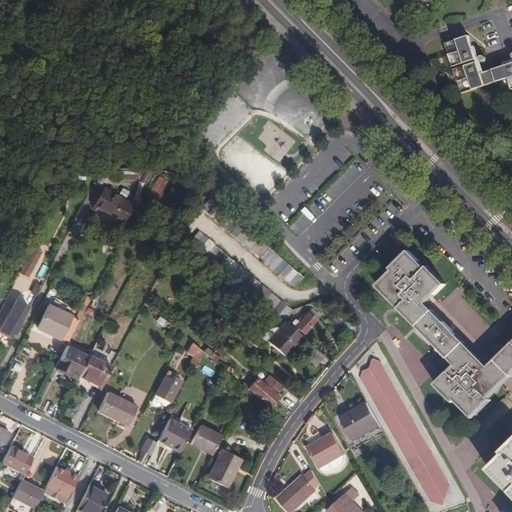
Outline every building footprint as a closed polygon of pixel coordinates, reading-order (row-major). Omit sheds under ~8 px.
[(465,63),(476,59),(468,37),(446,44),(453,67),(465,63)] [(479,58),(476,59),(465,63),(465,66),(477,63),(481,62),(479,58)] [(477,63),(465,66),(455,70),(462,93),(484,86),(480,74),(477,63)] [(511,63),(480,74),(484,86),(496,82),(500,94),(511,89),(511,63)] [(136,179),(141,170),(110,169),(108,172),(108,176),(110,177),(114,176),(123,176),(123,178),(136,179)] [(151,189),(159,194),(167,181),(158,176),(151,189)] [(127,226),(137,208),(132,205),(136,198),(130,194),(126,201),(104,188),(92,207),(121,224),(121,223),(127,226)] [(137,208),(141,200),(136,198),(132,205),(137,208)] [(302,277),(210,199),(201,208),(294,287),(302,277)] [(282,319),(290,310),(198,232),(190,242),(282,319)] [(41,252),(34,248),(21,272),(29,276),(41,252)] [(393,271),(377,287),(455,365),(436,385),(453,403),(456,401),(473,418),(491,400),(490,398),(511,376),(511,343),(489,367),(427,304),(446,285),(428,266),(427,268),(409,251),(391,269),(393,271)] [(36,295),(41,285),(36,282),(31,292),(36,295)] [(78,321),(91,297),(87,295),(74,319),(78,321)] [(0,330),(13,338),(20,323),(19,322),(27,306),(15,301),(8,315),(12,317),(16,308),(21,310),(10,333),(1,328),(0,330)] [(51,335),(66,343),(78,321),(74,319),(48,306),(37,327),(46,332),(48,330),(53,332),(51,335)] [(12,317),(8,315),(1,328),(10,333),(21,310),(16,308),(12,317)] [(319,315),(311,308),(306,313),(303,311),(296,320),(298,322),(295,326),(303,334),(319,315)] [(302,335),(284,321),(278,329),(276,327),(267,330),(262,336),(284,356),(302,335)] [(202,352),(193,344),(184,339),(181,344),(196,352),(191,364),(194,366),(202,352)] [(78,376),(88,358),(65,346),(57,361),(61,363),(57,371),(76,381),(78,376)] [(323,355),(312,346),(304,357),(315,366),(323,355)] [(206,348),(203,352),(215,361),(218,357),(206,348)] [(112,366),(90,354),(88,358),(78,376),(100,387),(112,366)] [(369,368),(362,371),(361,378),(430,501),(443,506),(450,485),(380,361),(372,359),(369,368)] [(180,382),(165,374),(155,394),(160,397),(158,401),(165,405),(169,402),(170,402),(180,382)] [(283,387),(269,375),(262,383),(256,380),(249,389),(269,406),(277,397),(275,395),(283,387)] [(136,408),(107,393),(98,411),(127,426),(136,408)] [(504,415),(511,405),(511,403),(506,399),(497,409),(504,415)] [(378,426),(366,404),(340,418),(352,441),(378,426)] [(158,440),(179,451),(190,430),(168,418),(158,440)] [(190,444),(211,455),(221,436),(199,425),(190,444)] [(0,428),(0,445),(3,447),(10,433),(0,428)] [(334,433),(307,448),(319,468),(345,454),(334,433)] [(142,450),(150,454),(157,441),(148,437),(142,450)] [(505,454),(490,470),(511,492),(511,443),(503,452),(505,454)] [(1,463),(24,475),(32,459),(9,448),(1,463)] [(240,459),(221,449),(206,478),(226,488),(240,459)] [(55,467),(46,485),(68,496),(77,477),(69,472),(68,474),(55,467)] [(303,476),(277,499),(288,511),(292,511),(316,490),(303,476)] [(21,481),(12,497),(34,509),(43,492),(21,481)] [(98,511),(107,495),(89,485),(77,510),(81,511),(98,511)] [(353,489),(328,511),(361,511),(353,502),(359,495),(353,489)]
